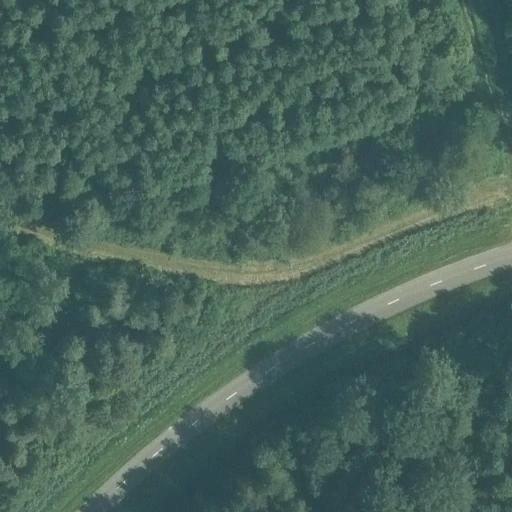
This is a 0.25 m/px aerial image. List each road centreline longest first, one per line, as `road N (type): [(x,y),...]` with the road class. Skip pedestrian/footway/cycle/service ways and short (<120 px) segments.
road 1 (unclassified): [(99,511),(247,387),(359,317),(511,258)]
road 2 (track): [(464,0),(511,176)]
